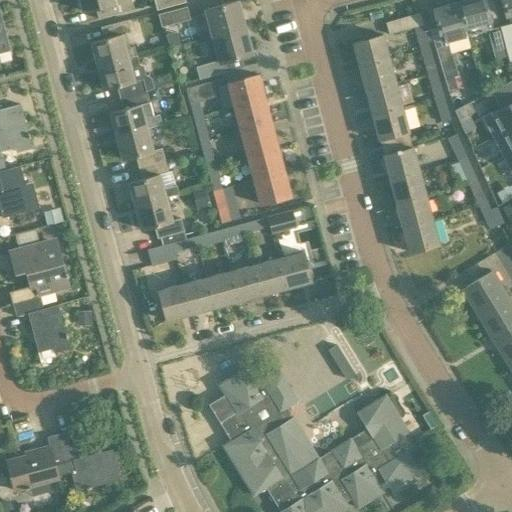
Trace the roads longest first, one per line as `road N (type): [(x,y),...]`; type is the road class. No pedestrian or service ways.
road 1 (residential): [(137,365),(39,0)]
road 2 (residential): [(388,290),(304,4),(320,0)]
road 3 (residential): [(137,365),(388,290)]
road 4 (residential): [(505,482),(388,290)]
road 5 (residential): [(140,376),(29,405),(12,399),(0,370)]
road 6 (residential): [(188,511),(140,376)]
